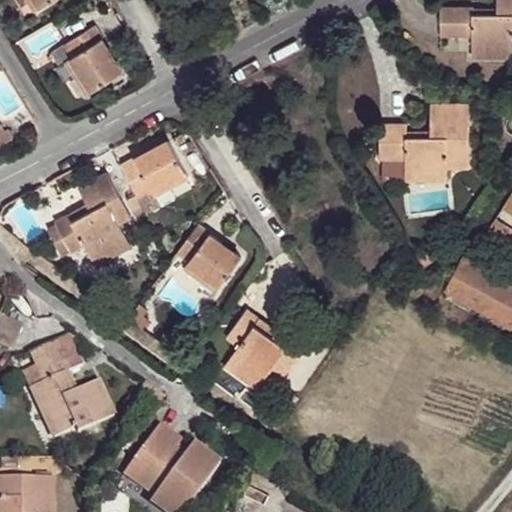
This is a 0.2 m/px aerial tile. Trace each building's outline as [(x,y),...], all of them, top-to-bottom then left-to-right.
[(37,0),(43,10),(60,0),(37,0)] [(474,8),(441,8),(441,35),(473,35),(473,56),(511,56),(511,0),(497,0),(498,8),(498,14),(474,14),(474,8)] [(114,58),(119,55),(103,27),(74,45),(81,56),(62,68),(72,85),(82,78),(95,99),(132,76),(128,69),(122,72),(114,58)] [(0,67),(11,69),(1,54),(0,57),(0,67)] [(128,69),(119,55),(114,58),(122,72),(128,69)] [(407,130),(407,125),(380,125),(380,157),(382,157),(406,157),(406,179),(447,179),(447,166),(469,166),(469,105),(431,105),(431,131),(431,136),(407,136),(407,130)] [(10,125),(0,128),(0,129),(9,150),(17,147),(14,140),(21,137),(17,128),(12,130),(10,125)] [(158,156),(129,171),(145,200),(157,193),(160,196),(172,190),(175,194),(197,184),(178,146),(169,151),(170,154),(161,159),(158,156)] [(169,151),(158,156),(161,159),(170,154),(169,151)] [(406,157),(382,157),(382,178),(406,179),(406,157)] [(54,232),(68,260),(81,256),(90,269),(110,261),(113,265),(129,256),(121,235),(132,229),(109,182),(80,197),(91,220),(70,230),(66,226),(54,232)] [(172,190),(160,196),(157,193),(145,200),(156,219),(169,213),(162,201),(175,194),(172,190)] [(511,193),(503,207),(511,212),(511,193)] [(511,228),(496,218),(487,233),(511,248),(511,228)] [(233,251),(204,230),(185,257),(199,268),(197,270),(210,280),(207,284),(225,298),(250,266),(244,261),(242,263),(231,255),(233,251)] [(59,265),(68,260),(54,232),(44,236),(59,265)] [(511,326),(511,282),(473,262),(485,245),(475,238),(467,250),(465,254),(451,279),(445,276),(441,283),(445,289),(511,326)] [(431,248),(420,255),(427,264),(437,258),(431,248)] [(244,261),(233,251),(231,255),(242,263),(244,261)] [(210,280),(197,270),(195,275),(207,284),(210,280)] [(153,316),(147,311),(136,325),(148,334),(154,326),(149,322),(153,316)] [(25,324),(3,316),(0,324),(0,339),(18,345),(25,324)] [(265,336),(266,330),(254,320),(236,345),(247,356),(237,372),(253,385),(250,390),(265,399),(279,381),(292,389),(323,348),(297,330),(288,341),(282,348),(265,336)] [(288,341),(266,330),(265,336),(282,348),(288,341)] [(72,334),(60,339),(73,366),(85,362),(72,334)] [(70,369),(73,367),(73,366),(60,339),(35,350),(41,364),(49,382),(38,389),(58,435),(78,427),(82,431),(120,413),(103,378),(82,386),(77,388),(70,369)] [(49,382),(41,364),(29,369),(38,389),(49,382)] [(82,386),(73,367),(70,369),(77,388),(82,386)] [(253,385),(237,372),(234,377),(250,390),(253,385)] [(134,403),(146,412),(158,396),(146,388),(134,403)] [(152,416),(164,401),(158,396),(146,412),(152,416)] [(181,502),(195,511),(196,511),(230,467),(204,447),(195,458),(185,451),(189,442),(168,427),(131,476),(160,498),(174,509),(181,502)] [(56,511),(58,480),(0,479),(0,511),(56,511)] [(166,511),(195,511),(181,502),(174,509),(160,498),(157,505),(166,511)]
